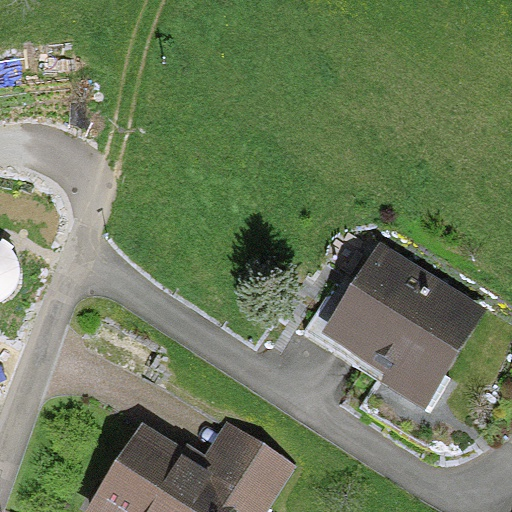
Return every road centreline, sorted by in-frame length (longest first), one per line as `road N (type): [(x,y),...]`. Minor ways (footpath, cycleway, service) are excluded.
road 1 (track): [(79,249),(157,0)]
road 2 (residential): [(0,464),(79,249)]
